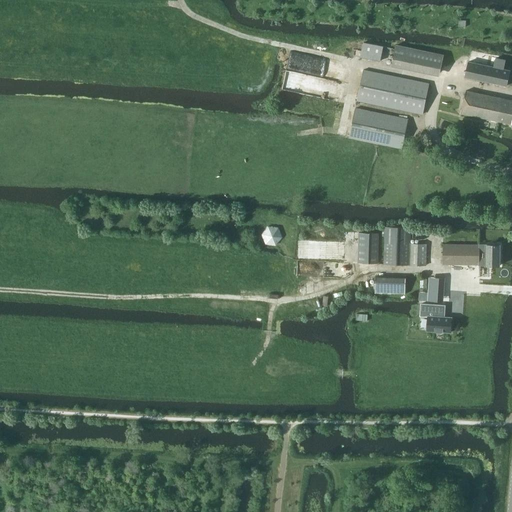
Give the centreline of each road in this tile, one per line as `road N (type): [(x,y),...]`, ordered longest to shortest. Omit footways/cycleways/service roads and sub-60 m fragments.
road 1 (track): [(255,361),(275,298),(0,287)]
road 2 (track): [(275,298),(314,294),(367,267),(448,272),(476,288),(511,291)]
